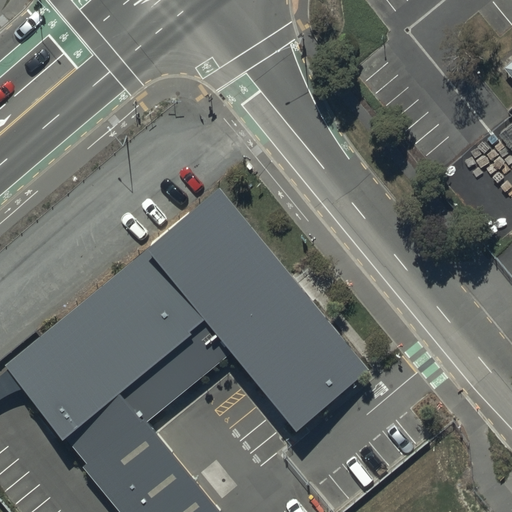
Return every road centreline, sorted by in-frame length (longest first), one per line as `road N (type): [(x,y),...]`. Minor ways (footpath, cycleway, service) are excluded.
road 1 (unclassified): [(196,0),(270,102),(511,393)]
road 2 (secondary): [(0,122),(147,0)]
